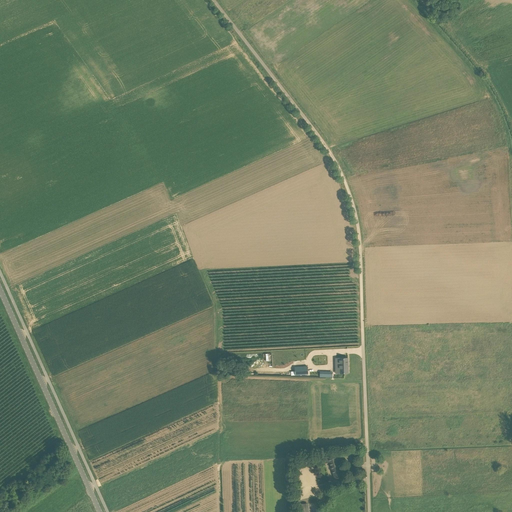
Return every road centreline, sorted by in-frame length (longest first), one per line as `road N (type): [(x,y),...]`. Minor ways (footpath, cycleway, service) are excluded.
road 1 (unclassified): [(369,511),(351,201),(325,147),(211,0)]
road 2 (tertiary): [(99,511),(0,290)]
